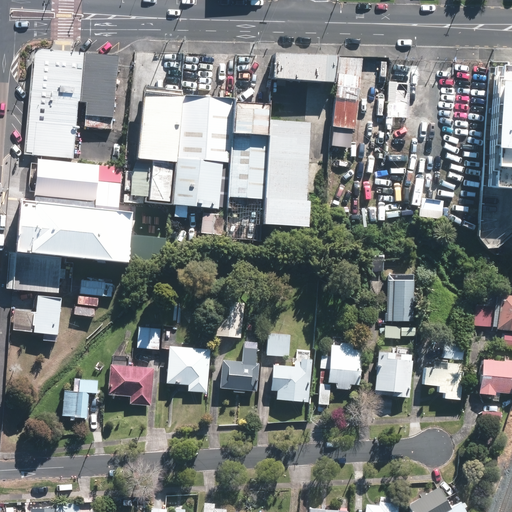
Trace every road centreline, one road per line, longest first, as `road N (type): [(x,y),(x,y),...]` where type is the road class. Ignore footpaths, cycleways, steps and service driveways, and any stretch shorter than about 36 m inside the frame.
road 1 (residential): [(434,447),(0,470)]
road 2 (secondary): [(104,16),(305,21)]
road 3 (secondary): [(511,35),(334,22)]
road 4 (secondary): [(334,22),(511,19)]
